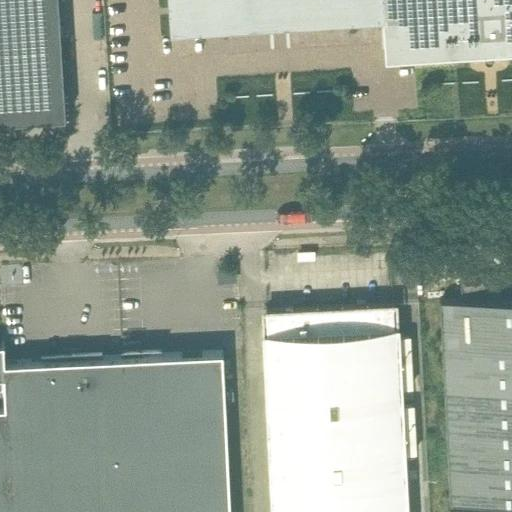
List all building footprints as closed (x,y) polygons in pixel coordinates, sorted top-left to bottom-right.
[(0,0),(0,118),(66,115),(65,95),(59,0),(0,0)] [(244,14),(385,5),(387,45),(511,37),(511,0),(170,0),(172,19),(244,14)] [(511,511),(511,286),(439,290),(450,511),(511,511)] [(394,300),(266,307),(268,331),(264,331),(272,511),(408,511),(399,324),(395,324),(394,300)] [(4,340),(1,341),(5,401),(5,404),(0,403),(0,511),(231,511),(223,349),(5,360),(4,340)]
